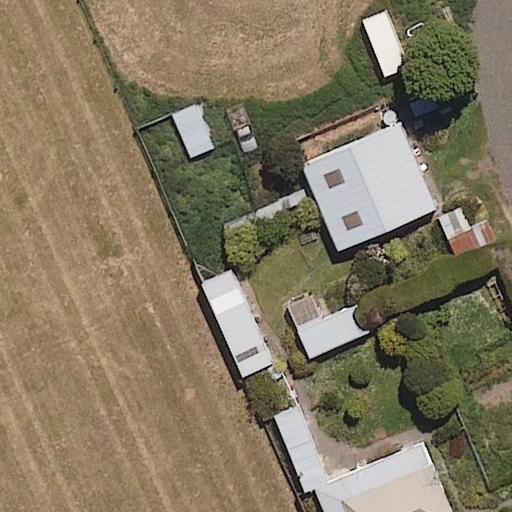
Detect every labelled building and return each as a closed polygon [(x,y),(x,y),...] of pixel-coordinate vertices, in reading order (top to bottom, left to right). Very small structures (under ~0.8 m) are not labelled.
[(212,144),(195,101),(172,109),(189,153),(212,144)] [(432,199),(396,114),(300,155),(336,240),(432,199)] [(269,356),(229,264),(201,275),(242,368),(269,356)] [(364,327),(352,298),(296,322),(308,351),(364,327)] [(300,399),(273,409),(301,482),(328,472),(300,399)] [(451,511),(422,437),(314,479),(326,511),(451,511)]
